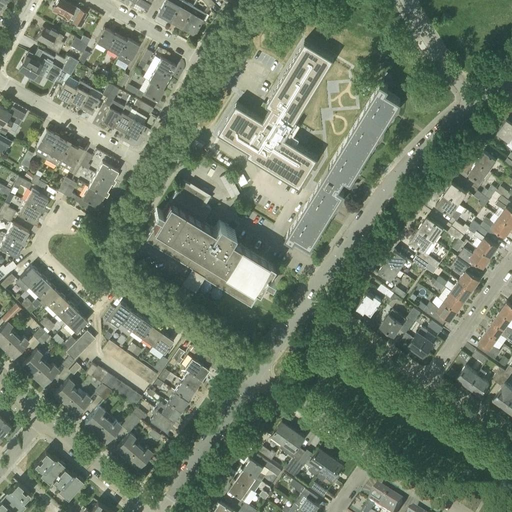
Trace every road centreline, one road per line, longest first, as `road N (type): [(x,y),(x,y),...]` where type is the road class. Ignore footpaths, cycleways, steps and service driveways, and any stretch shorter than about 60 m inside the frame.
road 1 (tertiary): [(308,297),(410,158),(472,102)]
road 2 (tertiary): [(158,511),(255,374)]
road 3 (residential): [(255,374),(120,277)]
road 4 (residential): [(141,162),(0,81)]
road 5 (residential): [(120,277),(95,303),(40,253),(62,217)]
road 6 (residential): [(424,381),(511,264)]
road 7 (residential): [(373,457),(255,374)]
road 8 (residential): [(424,381),(308,297)]
road 9 (residential): [(150,511),(42,421)]
road 10 (residential): [(120,277),(109,229),(141,162)]
road 11 (residential): [(201,61),(94,0)]
road 12 (residential): [(472,102),(406,0)]
